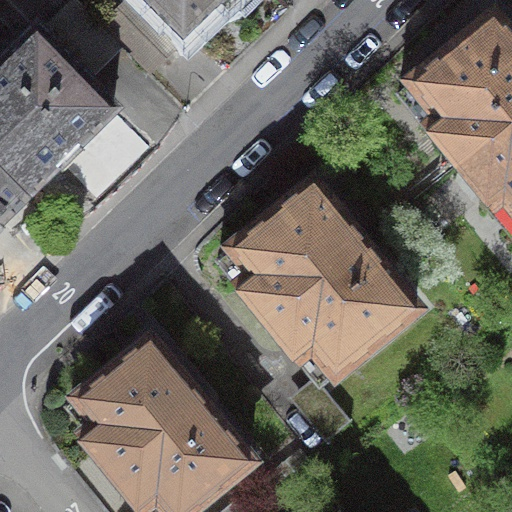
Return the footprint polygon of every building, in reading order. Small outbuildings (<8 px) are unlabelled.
[(0,0),(0,164),(26,192),(35,183),(114,106),(88,79),(126,42),(106,23),(102,26),(76,0),(0,0)] [(126,42),(152,69),(164,56),(177,44),(133,0),(128,0),(106,23),(126,42)] [(147,0),(184,37),(221,0),(147,0)] [(467,159),(511,121),(511,36),(494,14),(397,93),(429,132),(438,124),(467,159)] [(511,121),(467,159),(495,193),(485,201),(511,234),(511,121)] [(26,192),(0,164),(0,217),(17,201),(26,192)] [(314,181),(217,260),(240,289),(248,282),(301,347),(293,353),(313,378),(289,397),(325,441),(351,420),(321,384),(416,306),(365,243),(314,181)] [(151,337),(78,396),(98,421),(89,429),(147,500),(157,493),(172,511),(184,511),(250,459),(200,398),(151,337)] [(253,511),(241,496),(222,511),(253,511)]
